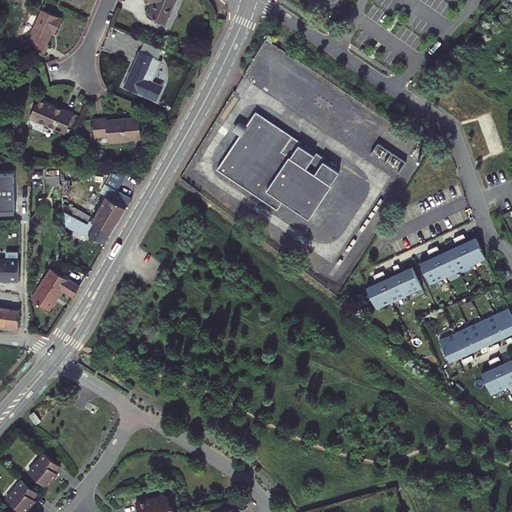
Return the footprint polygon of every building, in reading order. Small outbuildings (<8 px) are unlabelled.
[(149,20),(165,26),(176,0),(146,0),(156,4),(149,20)] [(56,31),(60,33),(65,21),(43,11),(28,47),(50,56),(54,46),(50,44),(56,31)] [(163,68),(155,64),(158,58),(144,51),(128,86),(151,96),(163,68)] [(430,85),(425,89),(432,95),(436,91),(430,85)] [(68,133),(75,112),(40,100),(33,121),(68,133)] [(238,134),(215,168),(275,209),(281,201),(307,218),(329,184),(328,183),(337,170),(322,160),(324,157),(315,151),(313,154),(296,142),(298,140),(254,110),(244,125),(238,134)] [(143,139),(143,115),(98,116),(99,133),(111,133),(111,140),(143,139)] [(237,119),(231,129),(238,134),(244,125),(237,119)] [(0,169),(0,206),(15,206),(15,196),(18,196),(17,169),(0,169)] [(61,179),(62,171),(49,170),(49,178),(61,179)] [(123,175),(107,172),(102,180),(115,188),(123,175)] [(114,234),(134,200),(115,188),(96,218),(79,208),(75,213),(74,214),(90,223),(92,224),(93,222),(114,234)] [(70,210),(75,213),(79,208),(73,205),(70,210)] [(93,222),(92,224),(90,223),(85,231),(107,245),(114,234),(93,222)] [(476,236),(420,261),(422,269),(430,284),(486,259),(478,244),(476,236)] [(7,254),(0,253),(0,273),(21,275),(21,254),(21,246),(7,245),(7,254)] [(412,266),(366,285),(369,293),(377,310),(423,288),(415,273),(412,266)] [(76,296),(83,285),(54,269),(35,301),(52,311),(65,290),(76,296)] [(29,303),(31,296),(20,294),(18,301),(29,303)] [(511,313),(509,307),(439,338),(445,350),(450,361),(511,332),(511,313)] [(0,328),(6,329),(8,310),(0,308),(0,328)] [(21,317),(22,312),(8,310),(6,329),(26,332),(27,318),(21,317)] [(511,357),(482,372),(483,378),(492,394),(511,384),(511,357)] [(36,425),(42,421),(36,412),(30,416),(36,425)] [(54,478),(58,473),(57,471),(62,466),(47,453),(30,472),(48,487),(55,479),(54,478)] [(39,492),(23,479),(7,499),(23,511),(25,511),(31,505),(35,500),(34,498),(39,492)] [(154,499),(154,497),(139,501),(141,511),(176,511),(175,504),(172,502),(170,495),(164,492),(162,495),(161,497),(154,499)]
